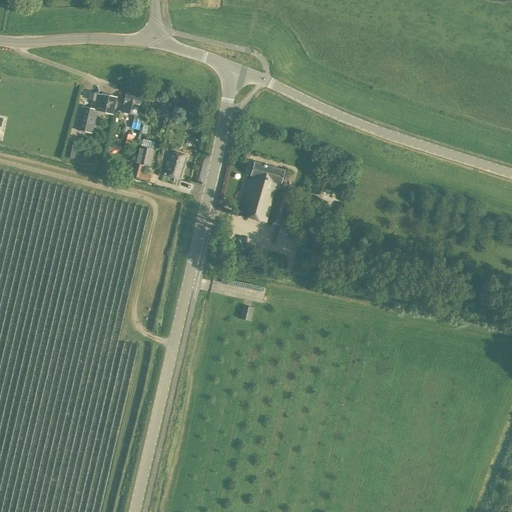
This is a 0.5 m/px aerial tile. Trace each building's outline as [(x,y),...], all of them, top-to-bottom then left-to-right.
[(135,115),(136,108),(139,109),(142,95),(126,92),(122,112),(135,115)] [(92,133),(96,111),(113,114),(116,98),(90,93),(89,99),(92,100),(90,110),(81,108),(77,130),(92,133)] [(188,105),(179,104),(178,114),(187,115),(188,105)] [(141,116),(135,115),(134,115),(131,128),(138,130),(141,116)] [(68,145),(66,158),(73,159),(76,147),(68,145)] [(148,182),(151,173),(142,171),(144,165),(150,167),(154,150),(140,147),(136,163),(133,162),(129,176),(148,182)] [(180,180),(186,157),(171,152),(164,175),(180,180)] [(284,227),(293,196),(276,191),(276,190),(277,191),(278,183),(281,184),(285,171),(254,162),(250,176),(250,177),(239,215),(268,223),(284,227)] [(251,321),(254,309),(242,306),(240,319),(251,321)]
